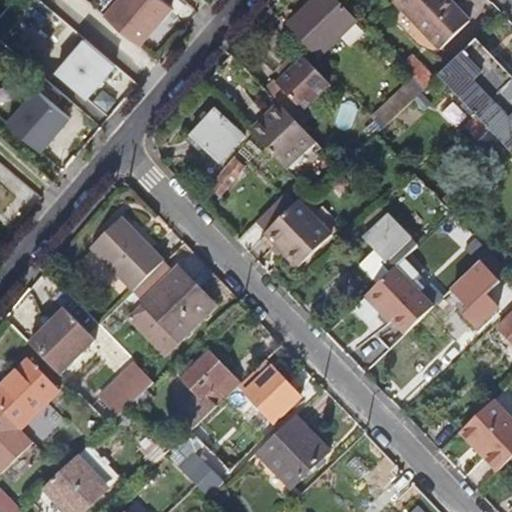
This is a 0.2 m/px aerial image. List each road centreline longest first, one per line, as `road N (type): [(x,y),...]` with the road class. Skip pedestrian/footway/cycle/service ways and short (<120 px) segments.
road 1 (residential): [(123,151),(467,511)]
road 2 (residential): [(123,151),(250,0)]
road 3 (residential): [(0,292),(123,151)]
